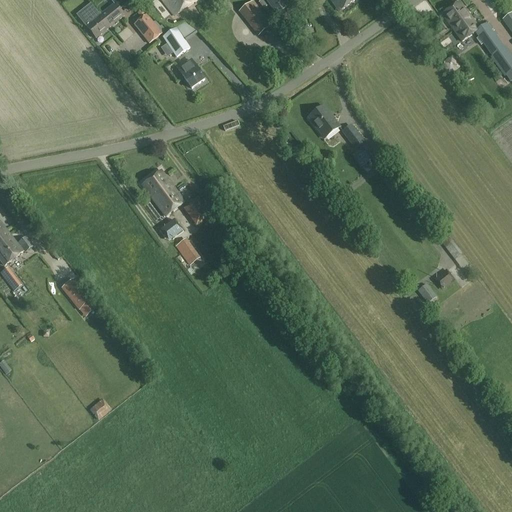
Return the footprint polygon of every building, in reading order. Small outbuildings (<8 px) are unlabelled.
[(96,9),(81,21),(86,27),(96,39),(101,35),(124,16),(119,10),(128,3),(126,0),(109,0),(114,5),(110,8),(101,16),(96,9)] [(161,0),(175,17),(197,2),(195,0),(161,0)] [(264,0),(276,16),(287,8),(281,0),(264,0)] [(329,0),(339,13),(356,0),(329,0)] [(238,13),(258,37),(272,26),(253,1),(238,13)] [(459,2),(442,15),(462,42),(475,33),(491,57),(490,58),(503,77),(511,71),(511,56),(489,23),(479,30),(459,2)] [(420,7),(427,14),(431,10),(424,3),(420,7)] [(152,43),(165,33),(150,14),(137,24),(152,43)] [(511,15),(503,22),(510,32),(511,30),(511,15)] [(190,49),(176,29),(162,38),(176,59),(190,49)] [(179,71),(183,77),(192,89),(205,81),(196,68),(192,62),(179,71)] [(502,77),(496,81),(500,87),(506,83),(502,77)] [(339,128),(324,107),(309,119),(325,139),(339,128)] [(342,133),(355,149),(365,142),(351,126),(342,133)] [(357,152),(366,164),(372,159),(368,153),(370,151),(365,145),(364,147),(357,152)] [(161,172),(142,186),(166,217),(185,203),(161,172)] [(197,227),(212,216),(198,197),(183,208),(197,227)] [(5,223),(10,228),(16,224),(11,218),(5,223)] [(161,229),(166,236),(169,234),(172,237),(182,230),(174,219),(161,229)] [(0,235),(0,261),(4,267),(22,254),(5,232),(0,235)] [(18,245),(25,254),(33,247),(26,238),(18,245)] [(462,256),(449,238),(442,244),(455,261),(462,256)] [(176,246),(184,258),(193,251),(185,240),(176,246)] [(10,285),(16,280),(8,269),(1,274),(10,285)] [(434,280),(443,289),(454,279),(446,270),(434,280)] [(90,302),(73,280),(62,289),(79,311),(90,302)] [(432,304),(431,302),(437,297),(427,285),(418,292),(428,305),(432,310),(438,306),(435,302),(432,304)] [(100,420),(110,410),(100,400),(90,410),(100,420)]
